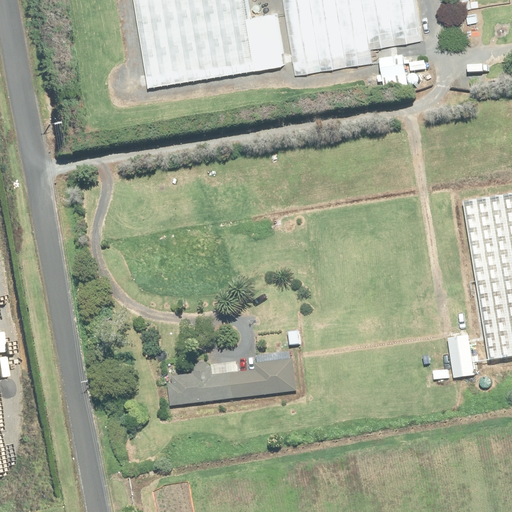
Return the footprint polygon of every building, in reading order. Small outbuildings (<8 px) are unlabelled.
[(249,0),(125,0),(138,83),(259,68),(249,0)] [(394,0),(256,0),(268,67),(402,44),(394,0)] [(408,58),(383,61),(385,78),(379,79),(380,84),(386,83),(387,93),(412,90),(408,58)] [(428,62),(411,64),(412,73),(429,71),(428,62)] [(511,187),(441,200),(468,353),(511,345),(511,187)] [(294,358),(259,362),(259,369),(215,374),(213,361),(193,364),(194,374),(174,377),(175,385),(170,385),(173,407),(298,392),(294,358)] [(240,419),(225,420),(225,429),(241,428),(240,419)]
